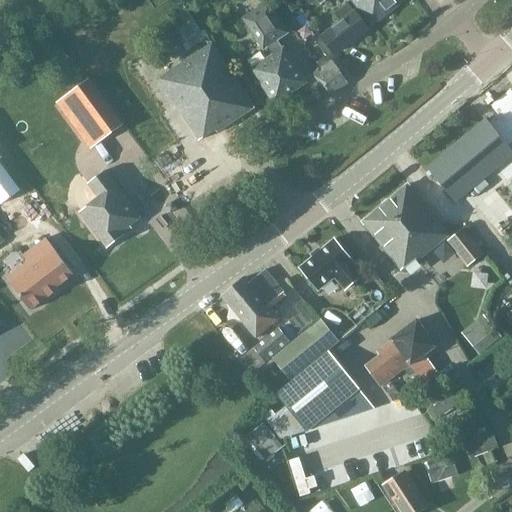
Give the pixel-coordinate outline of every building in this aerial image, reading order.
[(276,0),(288,16),(298,8),(292,0),(276,0)] [(351,0),(371,25),(405,0),(351,0)] [(306,83),(278,41),(289,34),(268,1),(240,19),(263,52),(269,48),(273,55),(250,70),(274,105),(306,83)] [(212,43),(204,31),(185,4),(167,15),(185,43),(183,45),(191,58),(158,80),(197,140),(216,129),(218,132),(255,107),(212,43)] [(353,11),(353,12),(347,4),(333,14),(340,22),(320,36),(335,56),(368,30),(353,11)] [(332,61),(331,62),(327,56),(316,64),(320,69),(318,70),(312,74),(328,97),(348,83),(332,61)] [(89,80),(68,96),(101,140),(122,125),(89,80)] [(27,87),(22,107),(40,111),(45,91),(27,87)] [(511,98),(502,87),(485,102),(494,113),(493,114),(487,118),(509,148),(511,145),(511,98)] [(151,111),(137,124),(160,148),(174,135),(151,111)] [(487,118),(428,168),(456,203),(511,156),(511,151),(509,148),(487,118)] [(0,204),(1,205),(20,191),(0,164),(0,204)] [(49,169),(30,184),(45,205),(65,190),(49,169)] [(98,199),(79,213),(106,249),(124,235),(132,229),(130,226),(141,218),(105,171),(87,184),(98,199)] [(402,271),(446,234),(406,185),(361,222),(402,271)] [(170,213),(176,208),(171,201),(165,207),(170,213)] [(467,268),(482,257),(463,230),(447,242),(467,268)] [(28,262),(7,278),(29,308),(58,286),(56,284),(72,272),(47,238),(23,256),(28,262)] [(355,262),(334,238),(320,250),(318,247),(309,255),(311,257),(298,269),(318,293),(334,279),(345,292),(363,276),(353,264),(355,262)] [(270,305),(283,293),(264,271),(250,283),(264,302),(240,321),(256,339),(280,320),(270,305)] [(264,302),(250,283),(246,278),(222,299),(240,321),(264,302)] [(299,334),(319,318),(302,298),(291,308),(296,315),(288,321),(299,334)] [(343,316),(351,327),(369,313),(361,302),(343,316)] [(289,380),(319,358),(340,342),(320,319),(271,360),(289,380)] [(410,376),(415,373),(427,390),(441,380),(425,356),(436,348),(417,319),(390,339),(391,341),(376,351),(379,356),(365,365),(380,388),(382,387),(394,404),(401,399),(388,380),(405,369),(410,376)] [(467,336),(480,349),(494,334),(481,321),(467,336)] [(278,328),(253,349),(265,363),(290,341),(278,328)] [(270,410),(261,418),(281,440),(309,431),(372,410),(357,392),(328,355),(278,396),(286,406),(277,412),(270,410)] [(283,447),(263,424),(246,438),(266,461),(283,447)] [(381,486),(398,511),(420,511),(429,506),(405,470),(381,486)] [(210,511),(222,511),(234,503),(227,495),(209,510),(210,511)] [(327,511),(324,503),(305,510),(305,511),(327,511)]
